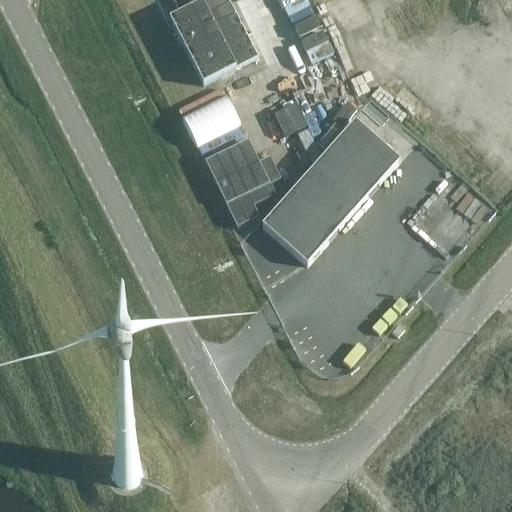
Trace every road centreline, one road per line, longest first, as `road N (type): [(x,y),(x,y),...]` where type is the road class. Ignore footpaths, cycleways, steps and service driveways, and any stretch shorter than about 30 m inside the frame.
road 1 (unclassified): [(265,501),(10,0)]
road 2 (unclassified): [(265,501),(363,434),(511,265)]
